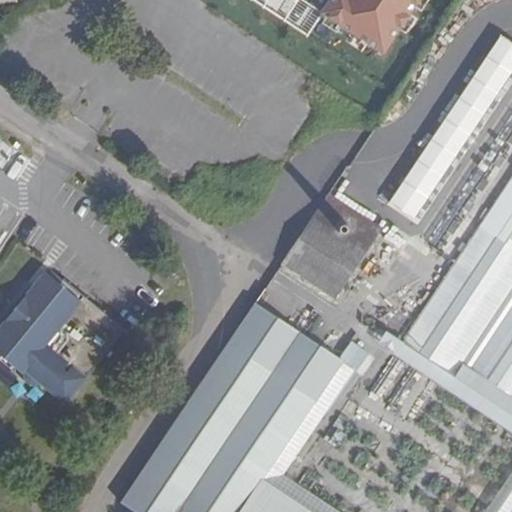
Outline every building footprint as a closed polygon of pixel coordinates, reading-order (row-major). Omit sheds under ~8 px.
[(305,0),(389,54),(423,0),(305,0)] [(388,205),(415,221),(511,64),(511,40),(496,31),(388,205)] [(511,178),(477,230),(463,220),(439,254),(454,264),(402,342),(454,377),(462,364),(509,396),(511,397),(511,178)] [(330,194),(281,266),(335,301),(383,229),(330,194)] [(62,398),(121,323),(78,289),(74,294),(39,266),(10,303),(0,315),(0,354),(18,368),(20,365),(62,398)] [(312,406),(342,360),(256,303),(226,348),(312,406)] [(393,355),(511,434),(511,397),(509,396),(462,364),(454,377),(402,342),(393,355)] [(305,511),(261,482),(312,406),(226,348),(120,507),(126,511),(305,511)]
